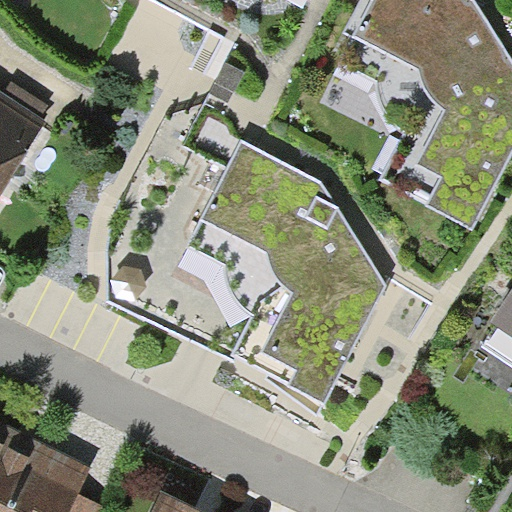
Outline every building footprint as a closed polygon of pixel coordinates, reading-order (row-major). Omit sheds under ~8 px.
[(294,0),(311,10),(315,0),(294,0)] [(391,185),(473,226),(511,156),(511,67),(497,43),(470,0),(376,0),(358,41),(418,73),(432,106),(391,185)] [(0,199),(47,126),(0,96),(0,199)] [(236,360),(331,403),(388,286),(324,186),(241,148),(192,244),(245,264),(262,302),(236,360)] [(511,357),(511,316),(494,346),(511,357)] [(0,511),(79,511),(97,475),(0,429),(0,511)]
